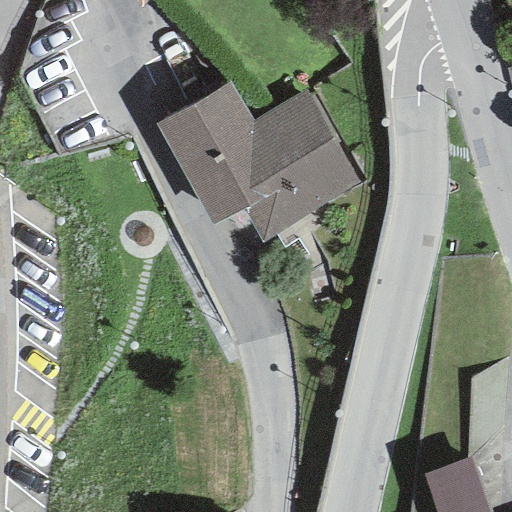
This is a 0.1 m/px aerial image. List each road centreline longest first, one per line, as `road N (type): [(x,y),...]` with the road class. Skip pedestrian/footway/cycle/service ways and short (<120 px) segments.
road 1 (unclassified): [(102,0),(137,124),(238,305),(263,392),(270,511)]
road 2 (unclassified): [(348,511),(413,229),(420,67),(430,50),(464,32)]
road 3 (tertiary): [(464,32),(511,188)]
